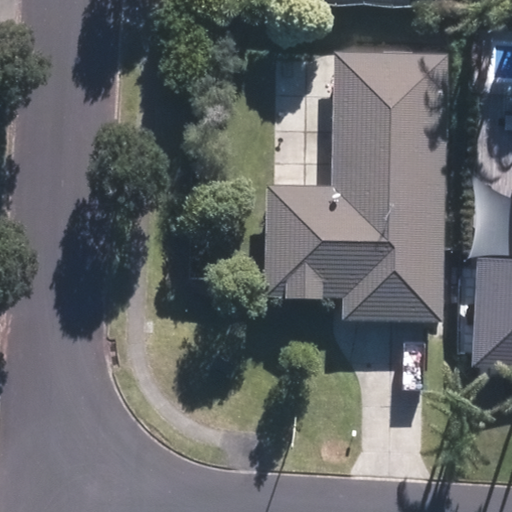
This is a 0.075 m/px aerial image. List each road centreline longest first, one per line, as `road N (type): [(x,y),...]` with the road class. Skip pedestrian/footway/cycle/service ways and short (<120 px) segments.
road 1 (residential): [(57,498),(69,0)]
road 2 (residential): [(320,511),(57,498)]
